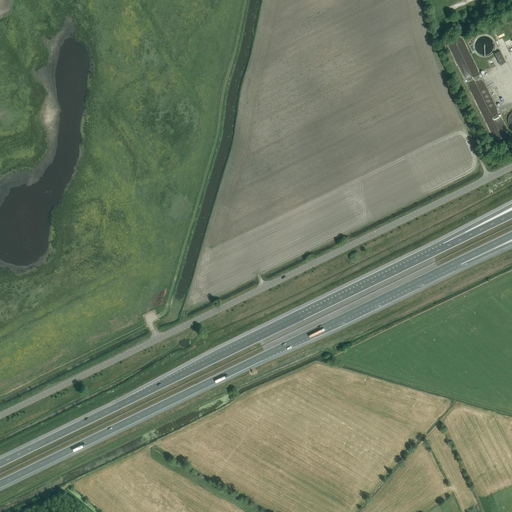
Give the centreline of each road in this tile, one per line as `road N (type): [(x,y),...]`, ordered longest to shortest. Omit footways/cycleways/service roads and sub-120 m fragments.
road 1 (secondary): [(0,415),(511,167)]
road 2 (motorway): [(0,482),(457,261)]
road 3 (motorway): [(445,246),(0,463)]
